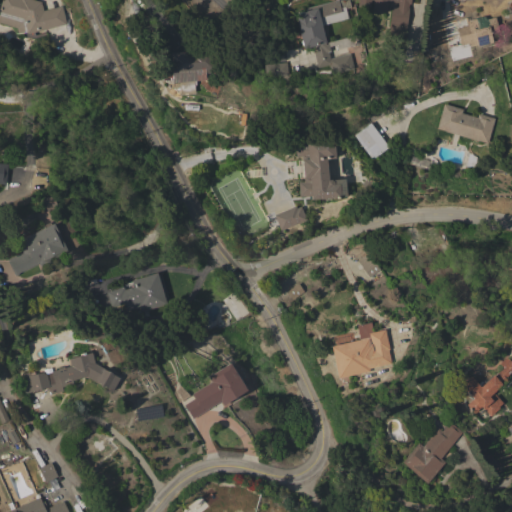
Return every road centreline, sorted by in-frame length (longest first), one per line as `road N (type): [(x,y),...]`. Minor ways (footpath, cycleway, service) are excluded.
road 1 (residential): [(154,511),(205,465),(302,471),(320,427),(268,316),(214,241),(87,0)]
road 2 (residential): [(247,279),(353,232),(414,218),(511,225)]
road 3 (residential): [(0,393),(96,511)]
